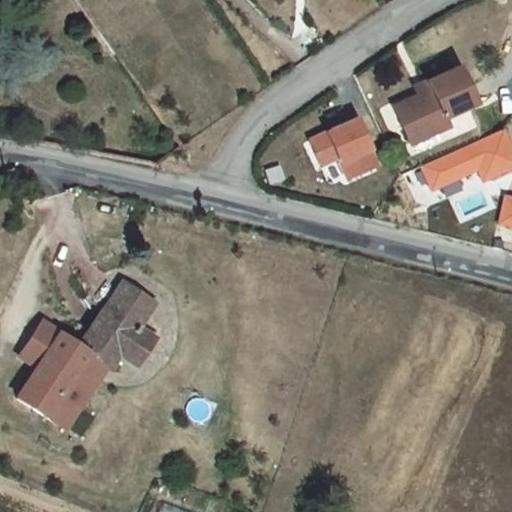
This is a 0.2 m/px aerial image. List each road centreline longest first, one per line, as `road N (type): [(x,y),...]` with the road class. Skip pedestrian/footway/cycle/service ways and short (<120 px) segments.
road 1 (residential): [(213,224),(239,147),(447,0)]
road 2 (unclassified): [(213,224),(511,293)]
road 3 (unclassified): [(0,175),(213,224)]
road 4 (unknown): [(94,195),(29,329)]
